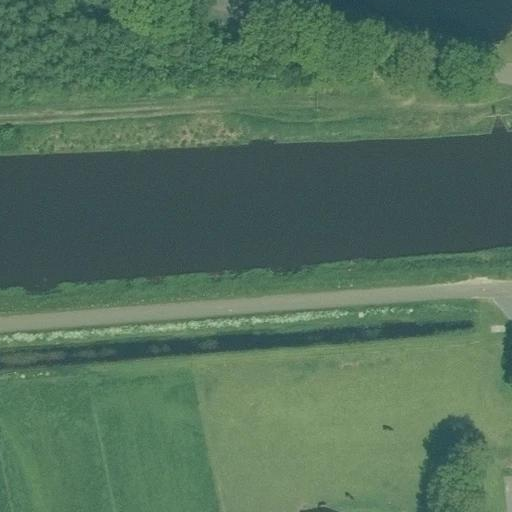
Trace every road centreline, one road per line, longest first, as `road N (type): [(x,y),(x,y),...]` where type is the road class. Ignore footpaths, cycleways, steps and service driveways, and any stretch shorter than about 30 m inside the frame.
road 1 (unclassified): [(0,325),(511,287)]
road 2 (unclassified): [(179,0),(511,76)]
